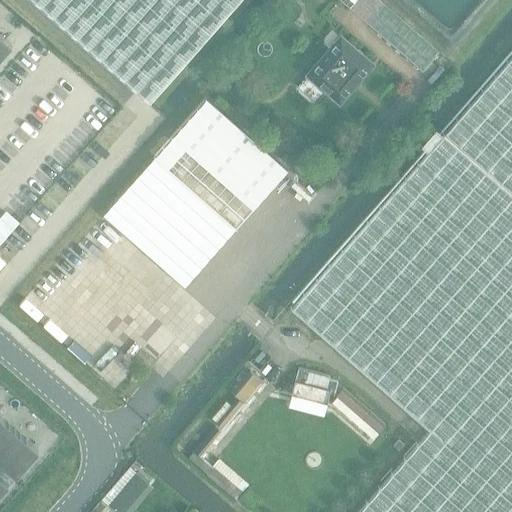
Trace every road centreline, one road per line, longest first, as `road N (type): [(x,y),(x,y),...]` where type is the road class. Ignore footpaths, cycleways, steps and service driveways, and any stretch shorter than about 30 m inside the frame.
road 1 (residential): [(117,442),(390,112)]
road 2 (unclassified): [(117,442),(0,343)]
